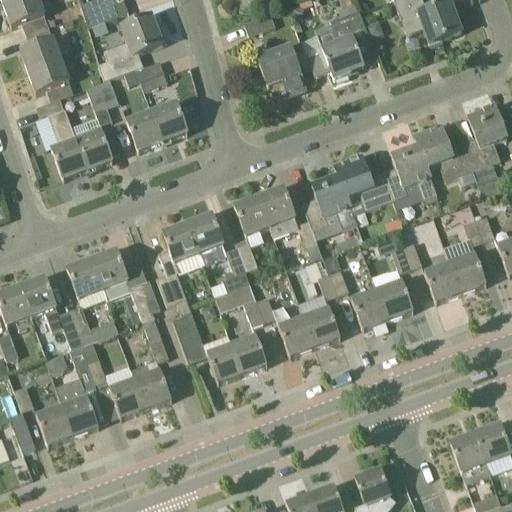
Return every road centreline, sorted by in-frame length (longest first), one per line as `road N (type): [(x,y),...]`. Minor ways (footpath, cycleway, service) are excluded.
road 1 (secondary): [(511,337),(40,511)]
road 2 (residential): [(236,171),(483,78),(509,50),(489,0)]
road 3 (secondary): [(161,498),(397,412)]
road 4 (residential): [(38,244),(236,171)]
road 5 (residential): [(236,171),(191,0)]
road 6 (residential): [(38,244),(0,126)]
road 7 (secondary): [(397,412),(511,368)]
